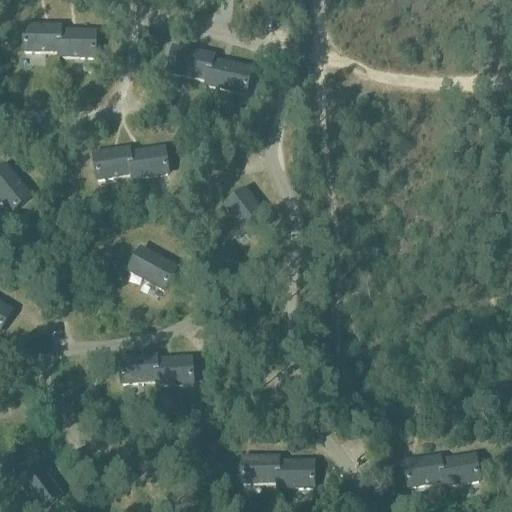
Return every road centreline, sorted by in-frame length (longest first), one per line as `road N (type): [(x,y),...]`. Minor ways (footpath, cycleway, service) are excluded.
road 1 (track): [(511,397),(343,398),(312,0)]
road 2 (track): [(319,99),(511,81)]
